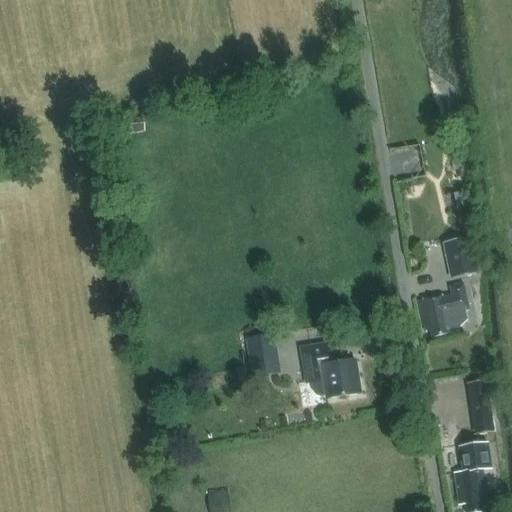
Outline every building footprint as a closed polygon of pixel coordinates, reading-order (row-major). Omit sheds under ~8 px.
[(139,119),(122,123),(125,136),(142,132),(139,119)] [(390,150),(394,181),(424,177),(419,146),(390,150)] [(454,210),(469,208),(466,191),(451,194),(454,210)] [(462,234),(474,231),(470,212),(457,215),(462,234)] [(480,273),(472,238),(442,244),(450,280),(480,273)] [(449,333),(448,329),(460,326),(468,318),(466,309),(469,308),(463,282),(450,285),(452,294),(446,295),(445,293),(418,299),(425,330),(431,329),(432,337),(449,333)] [(248,340),(253,376),(277,372),(272,336),(248,340)] [(320,396),(327,396),(327,399),(361,394),(356,361),(324,365),(323,359),(330,358),(328,344),(302,348),(307,383),(313,382),(314,390),(315,393),(318,395),(320,396)] [(468,392),(472,416),(492,413),(488,389),(468,392)] [(463,473),(455,474),(460,506),(466,505),(467,511),(483,511),(483,507),(481,492),(486,491),(486,488),(483,471),(492,470),(489,444),(460,448),(463,473)] [(231,511),(229,491),(208,494),(210,511),(231,511)]
